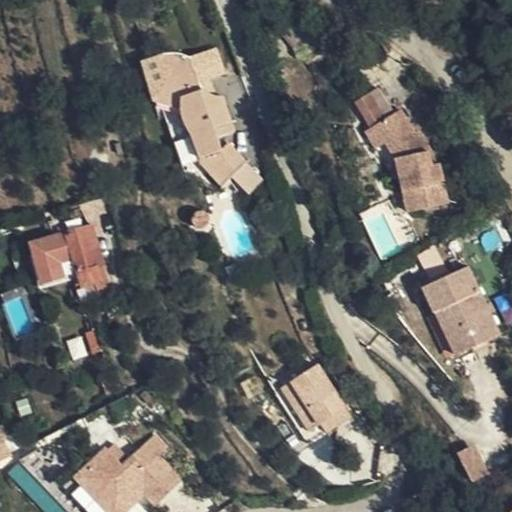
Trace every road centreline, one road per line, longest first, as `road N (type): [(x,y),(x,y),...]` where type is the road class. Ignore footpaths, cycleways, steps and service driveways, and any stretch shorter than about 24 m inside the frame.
road 1 (residential): [(337,0),(394,29),(440,67),(511,165)]
road 2 (unknown): [(408,440),(398,485),(383,500),(336,509),(281,501),(257,511)]
